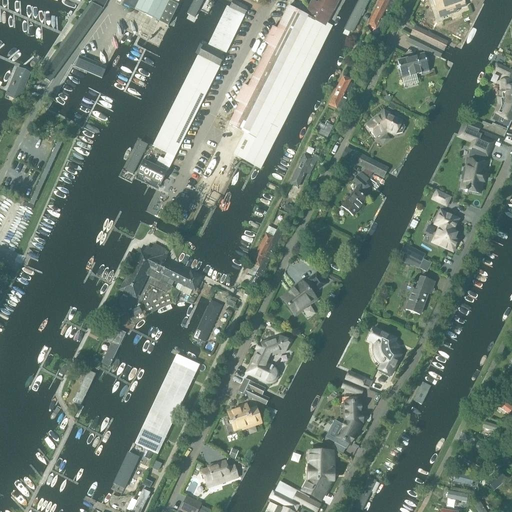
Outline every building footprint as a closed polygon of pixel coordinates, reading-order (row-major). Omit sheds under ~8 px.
[(92,0),(91,2),(91,3),(103,9),(107,0),(92,0)] [(126,0),(124,4),(143,14),(151,18),(159,22),(166,26),(168,27),(178,7),(178,6),(178,5),(170,1),(170,0),(126,0)] [(204,0),(194,0),(186,16),(194,20),(204,0)] [(240,103),(229,125),(245,133),(248,135),(307,18),(325,27),(327,24),(339,0),(319,0),(318,3),(312,0),(304,15),(288,7),(276,30),(272,28),(265,42),(269,44),(247,88),(243,86),(236,101),(240,103)] [(233,0),(229,7),(245,15),(249,7),(233,0)] [(369,2),(365,0),(359,0),(344,31),(353,35),(369,2)] [(391,9),(395,0),(391,0),(391,1),(388,0),(380,0),(369,26),(376,29),(372,37),(377,40),(384,24),(383,23),(385,18),(382,17),(385,12),(388,13),(390,8),(391,9)] [(433,0),(437,13),(438,13),(455,7),(456,10),(466,7),(465,4),(464,1),(466,1),(466,0),(433,0)] [(415,27),(411,35),(444,52),(448,44),(415,27)] [(411,35),(408,43),(440,59),(444,52),(411,35)] [(402,79),(429,72),(425,55),(398,61),(402,79)] [(76,65),(75,69),(101,80),(106,69),(99,67),(100,65),(94,62),(93,64),(79,58),(76,65)] [(511,71),(497,65),(494,70),(507,77),(508,80),(502,81),(503,91),(501,92),(502,98),(499,98),(500,106),(496,114),(502,117),(499,123),(509,127),(511,121),(511,120),(511,85),(511,81),(511,78),(511,71)] [(29,74),(16,68),(5,95),(18,101),(29,74)] [(342,76),(328,105),(329,106),(336,110),(337,108),(341,110),(346,100),(342,98),(350,81),(351,80),(342,76)] [(378,118),(367,126),(375,138),(386,130),(396,135),(402,133),(404,128),(402,122),(384,113),(378,117),(378,118)] [(464,119),(460,127),(481,136),(482,135),(501,143),(507,130),(493,124),(492,126),(484,122),(482,127),(464,119)] [(325,134),(323,138),(326,140),(333,127),(329,125),(330,123),(326,122),(324,126),(320,123),(317,128),(318,129),(318,130),(325,134)] [(481,136),(460,127),(456,138),(470,144),(468,150),(471,151),(469,160),(468,160),(465,169),(464,169),(462,180),(463,180),(461,190),(465,191),(465,192),(467,193),(467,191),(480,194),(482,182),(484,183),(485,175),(484,175),(486,164),(484,163),(486,156),(487,156),(493,143),(480,138),(481,136)] [(159,157),(155,166),(167,172),(174,158),(175,157),(173,156),(167,153),(166,154),(163,159),(159,157)] [(386,172),(364,161),(365,158),(355,153),(350,162),(350,163),(350,162),(364,169),(362,171),(370,178),(374,174),(383,178),(386,172)] [(305,174),(309,176),(318,157),(314,155),(312,159),(304,155),(290,184),(298,188),(305,174)] [(141,162),(136,159),(126,178),(133,181),(141,162)] [(151,181),(159,184),(160,185),(166,172),(158,168),(151,181)] [(366,192),(370,187),(366,184),(369,180),(361,173),(353,182),(358,186),(356,191),(342,206),(353,216),(367,200),(361,194),(363,190),(366,192)] [(436,191),(432,200),(446,207),(450,198),(436,191)] [(286,205),(284,211),(290,214),(293,208),(286,205)] [(439,227),(432,243),(453,252),(457,242),(453,240),(456,234),(453,232),(458,220),(441,212),(435,225),(439,227)] [(259,279),(267,266),(280,237),(284,230),(278,227),(276,231),(269,227),(266,233),(251,263),(259,267),(257,272),(256,271),(253,277),(259,279)] [(133,267),(121,290),(136,297),(147,275),(160,281),(166,285),(167,284),(172,286),(175,281),(177,282),(178,282),(175,289),(189,296),(193,290),(195,291),(199,281),(156,259),(159,253),(163,255),(165,250),(155,246),(150,256),(141,251),(137,258),(130,254),(125,264),(133,267)] [(407,263),(406,265),(412,268),(413,267),(418,269),(420,264),(409,258),(407,263)] [(431,264),(423,260),(419,269),(427,272),(431,264)] [(308,280),(309,282),(305,286),(302,282),(281,299),(294,316),(315,300),(312,295),(308,290),(312,286),(317,292),(325,285),(316,274),(308,280)] [(250,297),(258,280),(253,277),(245,294),(250,297)] [(432,290),(435,282),(422,278),(418,290),(412,288),(410,295),(412,296),(406,310),(420,315),(430,289),(432,290)] [(222,306),(211,300),(194,337),(205,342),(222,306)] [(228,300),(226,305),(233,309),(236,304),(228,300)] [(131,311),(134,317),(142,313),(139,307),(131,311)] [(391,375),(401,356),(399,355),(398,354),(397,353),(396,352),(396,351),(397,350),(397,349),(396,347),(396,346),(395,346),(394,345),(394,344),(394,342),(394,341),(395,339),(374,329),(368,340),(376,344),(375,344),(378,346),(378,347),(378,349),(378,350),(378,351),(378,352),(379,354),(379,355),(380,356),(381,358),(382,359),(383,360),(382,364),(379,370),(391,375)] [(126,333),(118,330),(102,364),(110,368),(126,333)] [(278,339),(276,338),(271,340),(271,342),(261,345),(249,371),(251,372),(250,375),(266,382),(269,383),(271,382),(273,381),(275,379),(276,378),(276,375),(276,373),(275,371),(274,369),(271,368),(269,371),(264,368),(270,356),(279,353),(280,355),(284,353),(283,350),(285,350),(288,342),(280,339),(278,339)] [(157,454),(199,366),(177,356),(135,443),(157,454)] [(96,375),(88,370),(73,401),(82,405),(96,375)] [(511,378),(506,375),(501,383),(511,390),(511,378)] [(262,396),(265,390),(245,380),(242,386),(262,396)] [(360,396),(363,390),(345,382),(342,388),(360,396)] [(431,387),(422,383),(413,403),(422,407),(431,387)] [(266,406),(269,400),(261,396),(262,396),(242,386),(239,393),(266,406)] [(511,410),(511,408),(497,397),(493,404),(495,405),(507,414),(508,415),(509,415),(511,410)] [(333,420),(324,437),(336,443),(346,448),(348,444),(350,445),(352,440),(360,425),(360,423),(362,423),(362,416),(360,416),(360,408),(360,405),(360,402),(345,403),(345,408),(346,417),(350,417),(351,420),(349,425),(348,428),(344,426),(333,420)] [(248,411),(247,407),(228,413),(234,430),(260,421),(256,408),(248,411)] [(501,433),(503,427),(486,421),(484,427),(501,433)] [(482,454),(487,444),(477,439),(472,449),(482,454)] [(495,445),(491,450),(506,464),(510,459),(495,445)] [(238,452),(232,450),(229,457),(235,460),(238,452)] [(324,453),(324,450),(321,450),(321,452),(309,452),(309,466),(313,466),(312,480),(307,491),(304,490),(303,491),(320,500),(330,480),(333,481),(334,471),(332,471),(333,462),(332,462),(332,453),(333,453),(333,452),(324,453)] [(485,462),(467,452),(464,459),(482,469),(485,462)] [(140,458),(131,453),(116,482),(126,487),(140,458)] [(227,468),(225,461),(212,465),(212,467),(202,471),(208,488),(238,477),(234,466),(227,468)] [(484,480),(490,476),(486,470),(480,474),(484,480)] [(499,470),(485,482),(494,492),(500,487),(498,484),(506,477),(499,470)] [(471,488),(472,479),(471,479),(471,478),(455,475),(453,482),(461,483),(461,485),(471,488)] [(149,489),(152,483),(144,479),(142,485),(149,489)] [(140,511),(150,492),(143,489),(131,511),(140,511)] [(276,493),(273,500),(296,511),(299,505),(276,493)] [(297,493),(293,500),(315,511),(316,511),(320,506),(297,493)] [(360,511),(367,499),(360,496),(351,511),(360,511)] [(199,511),(198,511),(202,504),(187,497),(180,511),(183,511),(199,511)] [(480,511),(487,511),(481,502),(476,505),(480,511)]
